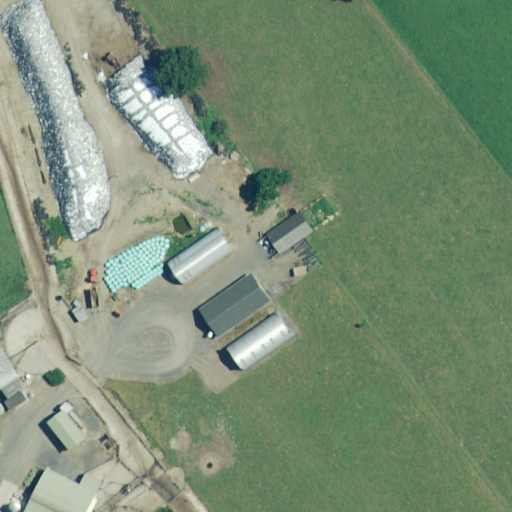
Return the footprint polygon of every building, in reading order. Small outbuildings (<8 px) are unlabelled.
[(295,241),(286,228),(260,247),(269,260),(295,241)] [(231,250),(217,229),(167,262),(181,283),(231,250)] [(271,301),(250,275),(201,313),(221,339),(271,301)] [(91,315),(80,302),(70,310),(80,323),(91,315)] [(292,336),(276,314),(227,348),(243,370),(292,336)] [(0,389),(2,388),(8,398),(3,401),(11,413),(32,400),(0,351),(0,389)] [(87,438),(64,411),(49,424),(72,451),(87,438)] [(34,501),(57,511),(89,511),(104,482),(85,473),(79,485),(49,470),(34,501)] [(57,511),(34,501),(31,500),(25,511),(57,511)]
